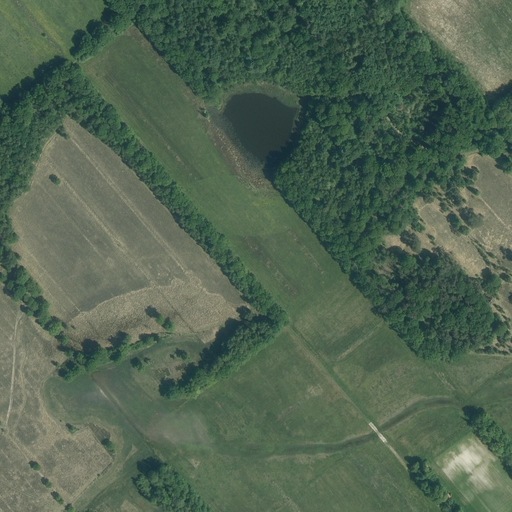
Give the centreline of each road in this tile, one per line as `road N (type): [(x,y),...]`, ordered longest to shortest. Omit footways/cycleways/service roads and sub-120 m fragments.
road 1 (track): [(241,289),(136,173),(64,112)]
road 2 (track): [(381,110),(438,156),(484,149),(511,170)]
road 3 (track): [(381,110),(290,0)]
